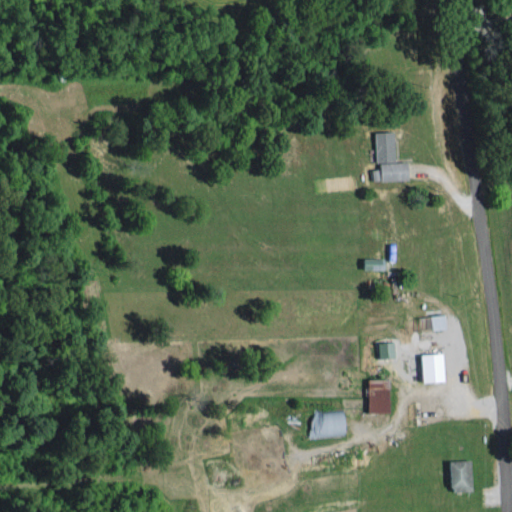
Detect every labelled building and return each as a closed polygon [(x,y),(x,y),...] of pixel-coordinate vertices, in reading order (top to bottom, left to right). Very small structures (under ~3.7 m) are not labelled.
[(405,177),(404,159),(390,160),(389,129),(371,129),(373,166),(368,167),(368,179),(405,177)] [(358,267),(381,267),(382,256),(358,256),(358,267)] [(439,326),(438,312),(412,313),(413,327),(439,326)] [(373,340),(373,356),(390,355),(390,339),(373,340)] [(438,379),(437,351),(414,351),(415,379),(438,379)] [(363,411),(384,410),(383,376),(363,376),(363,411)] [(339,408),(309,408),(308,434),(339,434),(339,408)] [(466,458),(444,458),(445,489),(467,488),(466,458)]
